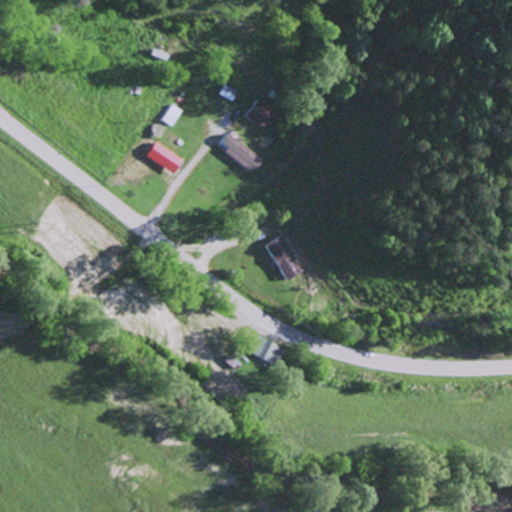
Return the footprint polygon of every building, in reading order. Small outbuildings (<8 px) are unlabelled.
[(237,90),(224,83),(219,94),(231,101),(237,90)] [(274,112),(258,100),(245,115),(261,128),(274,112)] [(161,119),(172,126),(183,110),(172,103),(161,119)] [(253,172),(262,157),(227,135),(223,142),(229,146),(224,153),(253,172)] [(270,243),(286,280),(303,273),(286,236),(270,243)] [(278,365),(287,349),(261,335),(253,352),(278,365)]
